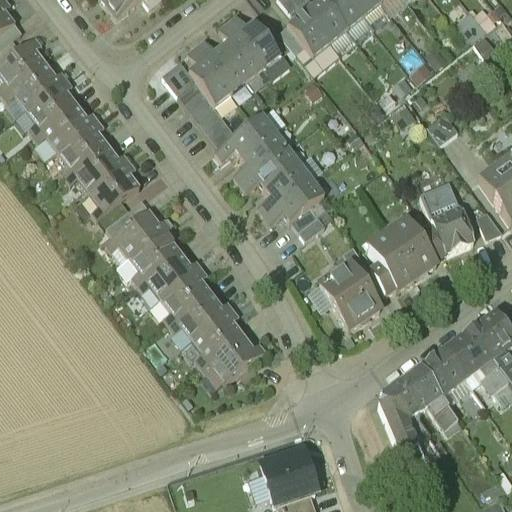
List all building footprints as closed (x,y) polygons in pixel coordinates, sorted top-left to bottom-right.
[(97,0),(116,24),(141,5),(147,0),(97,0)] [(147,0),(141,5),(148,15),(167,0),(147,0)] [(289,19),(298,12),(288,0),(278,0),(276,2),(289,19)] [(288,0),(298,12),(307,5),(303,0),(288,0)] [(325,0),(320,4),(345,36),(362,23),(344,0),(325,0)] [(344,0),(362,23),(379,9),(371,0),(344,0)] [(371,0),(379,9),(390,0),(371,0)] [(307,5),(298,12),(328,50),(345,36),(320,4),(312,11),(307,5)] [(9,13),(3,6),(0,8),(0,41),(7,36),(13,31),(3,17),(9,13)] [(294,25),(286,32),(311,64),(328,50),(298,12),(289,19),(294,25)] [(486,35),(495,28),(483,12),(473,19),(486,35)] [(235,22),(226,29),(262,76),(279,63),(270,52),(254,30),(252,29),(244,35),(235,22)] [(263,23),(254,30),(270,52),(280,45),(263,23)] [(220,54),(246,88),(262,76),(226,29),(217,35),(227,48),(220,54)] [(7,36),(0,41),(0,56),(9,50),(14,45),(7,36)] [(16,59),(0,71),(0,87),(8,98),(44,71),(33,58),(39,53),(34,46),(16,59)] [(194,53),(230,100),(246,88),(220,54),(212,59),(203,46),(194,53)] [(9,50),(0,56),(0,71),(16,59),(9,50)] [(195,73),(187,79),(193,87),(200,96),(207,105),(213,113),(230,100),(194,53),(185,60),(195,73)] [(176,101),(193,87),(187,79),(179,68),(161,82),(175,101),(176,101)] [(44,71),(8,98),(24,119),(65,87),(60,80),(54,85),(44,71)] [(65,87),(24,119),(39,139),(75,112),(65,99),(70,94),(65,87)] [(176,101),(183,110),(200,96),(193,87),(176,101)] [(183,110),(190,119),(207,105),(200,96),(183,110)] [(190,119),(196,128),(214,115),(213,113),(207,105),(190,119)] [(75,112),(39,139),(55,160),(97,128),(91,121),(85,126),(75,112)] [(196,128),(204,137),(221,124),(214,115),(196,128)] [(444,120),(425,133),(438,151),(456,138),(444,120)] [(238,166),(273,140),(260,123),(235,142),(217,155),(213,159),(220,168),(233,159),(238,166)] [(210,146),(228,133),(221,124),(204,137),(210,146)] [(97,128),(55,160),(71,181),(106,154),(96,140),(102,135),(97,128)] [(217,155),(235,142),(228,133),(210,146),(217,155)] [(238,192),(285,156),(273,140),(238,166),(244,173),(231,183),(238,192)] [(106,154),(71,181),(87,202),(128,170),(123,163),(117,168),(106,154)] [(263,198),(297,172),(285,156),(238,192),(244,201),(257,191),(263,198)] [(233,160),(222,168),(230,180),(241,172),(233,160)] [(255,215),(262,224),(310,188),(322,178),(310,162),(297,172),(263,198),(268,205),(255,215)] [(491,184),(481,191),(508,231),(511,228),(511,162),(488,180),(491,184)] [(128,170),(87,202),(102,222),(138,195),(127,181),(133,177),(128,170)] [(288,231),(289,230),(309,215),(322,205),(310,188),(262,224),(269,233),(282,223),(288,231)] [(419,203),(424,217),(432,236),(443,262),(472,250),(465,234),(472,231),(465,213),(458,216),(447,191),(420,203),(419,203)] [(289,230),(297,239),(316,225),(309,215),(289,230)] [(418,246),(432,236),(424,217),(407,229),(418,246)] [(134,228),(112,245),(127,266),(169,234),(163,227),(157,232),(147,218),(134,228)] [(127,219),(104,236),(112,245),(134,228),(127,219)] [(499,239),(486,219),(475,224),(485,245),(499,239)] [(316,225),(297,239),(304,249),(323,234),(316,225)] [(386,241),(415,284),(436,271),(434,268),(433,268),(418,246),(407,229),(406,228),(386,241)] [(169,234),(127,266),(115,274),(126,288),(129,285),(135,293),(143,287),(179,260),(168,246),(174,241),(169,234)] [(418,246),(433,268),(434,268),(443,262),(432,236),(418,246)] [(366,255),(378,273),(393,295),(395,298),(415,284),(386,241),(366,255)] [(348,272),(349,271),(361,291),(371,284),(368,279),(352,254),(341,261),(348,272)] [(179,260),(143,287),(159,307),(200,276),(195,269),(189,274),(179,260)] [(348,272),(318,292),(347,337),(378,317),(361,291),(349,271),(348,272)] [(378,273),(368,279),(371,284),(383,302),(393,295),(378,273)] [(200,276),(159,307),(174,328),(210,301),(200,287),(206,283),(200,276)] [(210,301),(174,328),(190,349),(232,317),(227,310),(221,315),(210,301)] [(232,317),(190,349),(206,370),(241,343),(231,329),(237,324),(232,317)] [(469,340),(488,368),(511,350),(511,346),(494,322),(469,340)] [(444,359),(463,387),(488,368),(469,340),(444,359)] [(241,343),(206,370),(222,391),(264,359),(258,352),(252,356),(241,343)] [(419,377),(439,405),(463,387),(444,359),(419,377)] [(495,378),(506,393),(511,388),(511,373),(509,368),(495,378)] [(393,396),(413,424),(426,414),(443,439),(447,436),(456,429),(446,415),(439,405),(419,377),(393,396)] [(496,400),(506,393),(495,378),(482,388),(495,407),(499,404),(496,400)] [(377,412),(395,458),(416,450),(428,445),(413,424),(393,396),(378,407),(377,412)] [(446,415),(456,429),(465,423),(468,427),(472,424),(458,405),(446,415)] [(416,450),(395,458),(406,486),(428,478),(416,450)] [(299,458),(258,471),(271,511),(282,511),(309,503),(313,502),(308,486),(311,485),(307,473),(304,474),(299,458)] [(311,511),(309,503),(282,511),(311,511)]
